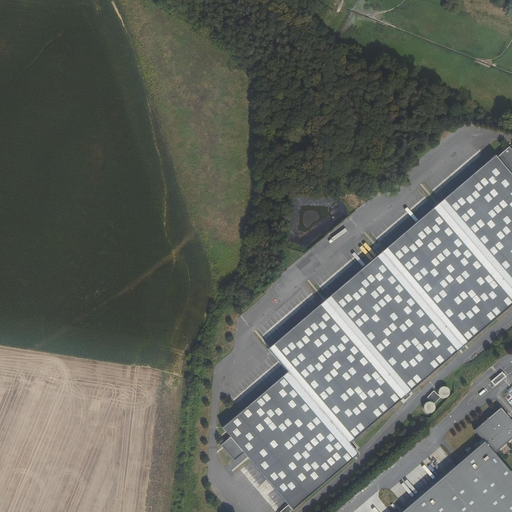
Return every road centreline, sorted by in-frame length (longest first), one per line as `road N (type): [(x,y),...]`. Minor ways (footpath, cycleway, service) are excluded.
road 1 (unknown): [(242,511),(218,459),(216,431),(223,381),(250,324),(465,148),(511,138)]
road 2 (unknown): [(511,317),(434,380),(302,511)]
